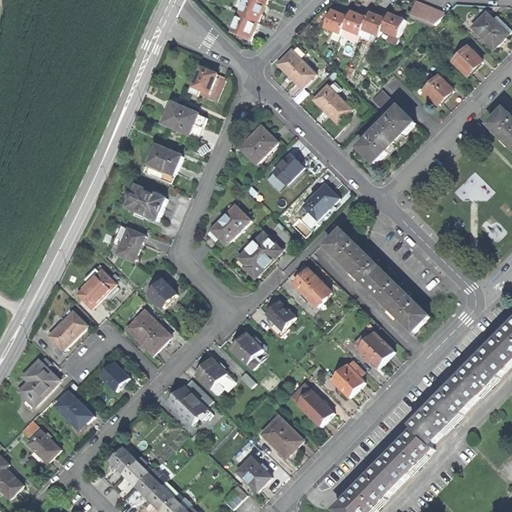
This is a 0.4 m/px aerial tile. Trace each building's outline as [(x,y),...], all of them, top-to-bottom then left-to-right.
[(253,0),(247,0),(240,16),(259,24),(263,15),(267,6),(253,0)] [(424,4),(417,1),(413,14),(419,17),(424,4)] [(430,6),(424,4),(419,17),(426,19),(430,6)] [(437,8),(430,6),(426,19),(432,21),(437,8)] [(443,11),(437,8),(432,21),(438,24),(443,11)] [(334,31),(344,35),(347,28),(351,16),(342,13),(334,10),(327,28),(334,31)] [(363,35),(365,30),(370,18),(362,15),(353,11),(351,16),(347,28),(363,35)] [(383,36),(385,30),(389,19),(382,16),(372,12),(370,18),(365,30),(383,36)] [(475,26),(497,49),(504,42),(511,34),(496,18),(490,12),(475,26)] [(389,19),(385,30),(394,33),(402,37),(409,19),(399,15),(392,13),(389,19)] [(511,26),(500,14),(496,18),(511,34),(511,26)] [(233,33),(252,41),(255,33),(259,24),(240,16),(233,33)] [(361,41),(363,35),(347,28),(344,35),(361,41)] [(342,41),(344,35),(334,31),(332,37),(342,41)] [(400,43),(402,37),(394,33),(391,40),(400,43)] [(300,45),(295,50),(302,57),(307,52),(300,45)] [(464,66),(472,74),(477,68),(485,61),(471,47),(457,60),(464,66)] [(292,75),(305,88),(319,74),(302,57),(295,50),(281,64),(292,75)] [(460,70),(464,66),(457,60),(455,58),(452,61),(460,70)] [(213,71),(204,67),(196,87),(194,86),(191,92),(200,96),(201,94),(202,90),(212,94),(220,74),(213,71)] [(228,77),(220,74),(212,94),(211,98),(218,101),(228,77)] [(433,95),(442,104),(449,97),(455,90),(441,76),(428,89),(433,95)] [(330,85),(317,99),(328,110),(340,123),(354,109),(330,85)] [(375,98),(394,117),(403,107),(384,88),(375,98)] [(430,99),(433,95),(428,89),(424,93),(430,99)] [(201,94),(211,98),(212,94),(202,90),(201,94)] [(166,123),(192,134),(197,124),(200,115),(176,104),(173,112),(171,111),(166,123)] [(370,155),(378,162),(418,122),(403,107),(394,117),(363,148),(370,155)] [(492,124),(511,143),(511,112),(508,108),(492,124)] [(208,118),(200,115),(197,124),(204,127),(208,118)] [(204,127),(197,124),(192,134),(200,137),(202,132),(204,127)] [(245,150),(259,165),(282,143),(265,126),(258,133),(253,138),(255,140),(245,150)] [(153,165),(177,176),(181,167),(185,157),(159,146),(155,155),(157,156),(153,165)] [(277,172),(290,185),(308,167),(301,160),(295,154),(277,172)] [(173,184),(177,176),(153,165),(149,163),(145,172),(173,184)] [(329,184),(307,206),(321,220),(343,198),(335,190),(329,184)] [(130,208),(160,221),(165,210),(169,199),(139,187),(130,208)] [(239,206),(217,229),(225,237),(222,239),(225,242),(229,246),(254,221),(239,206)] [(120,254),(138,261),(143,248),(148,236),(130,228),(120,254)] [(331,247),(328,249),(371,292),(389,274),(364,249),(345,230),(330,246),(331,247)] [(267,233),(243,259),(250,266),(248,268),(252,272),(257,276),(265,269),(267,270),(284,252),(278,246),(280,245),(267,233)] [(81,295),(95,308),(105,298),(119,284),(105,271),(81,295)] [(307,292),(313,298),(320,290),(326,285),(312,271),(305,278),(299,284),(307,292)] [(407,292),(389,274),(371,292),(413,334),(416,331),(417,332),(432,316),(407,292)] [(153,295),(167,308),(180,295),(170,285),(166,281),(153,295)] [(172,282),(170,285),(180,295),(182,293),(177,287),(172,282)] [(329,299),(320,290),(313,298),(321,307),(329,299)] [(308,302),(313,298),(307,292),(302,297),(308,302)] [(268,313),(279,303),(274,297),(263,307),(268,313)] [(278,323),(285,331),(288,328),(298,318),(282,301),(275,308),(269,314),(278,323)] [(131,329),(157,354),(165,346),(174,337),(149,311),(131,329)] [(53,337),(67,350),(78,339),(90,326),(77,313),(53,337)] [(291,330),(288,328),(285,331),(278,323),(274,327),(283,337),(291,330)] [(375,361),(382,368),(390,360),(398,352),(378,332),(370,340),(365,336),(358,344),(370,356),(375,361)] [(417,427),(421,431),(435,445),(511,368),(511,332),(472,372),(417,427)] [(234,349),(250,365),(257,358),(266,349),(250,333),(242,341),(234,349)] [(47,357),(43,361),(51,370),(55,365),(47,357)] [(262,363),(257,358),(250,365),(256,370),(262,363)] [(200,374),(215,389),(221,383),(230,374),(216,359),(208,367),(200,374)] [(51,370),(43,361),(31,374),(36,379),(23,393),(31,401),(38,407),(63,382),(58,376),(51,370)] [(105,377),(120,392),(126,386),(133,379),(118,364),(105,377)] [(336,379),(353,397),(360,390),(368,382),(351,364),(336,379)] [(243,378),(254,388),(259,383),(248,373),(243,378)] [(239,383),(230,374),(221,383),(227,388),(230,392),(239,383)] [(195,380),(188,387),(205,403),(210,408),(217,402),(195,380)] [(227,388),(221,383),(215,389),(221,395),(227,388)] [(205,403),(188,387),(182,394),(175,400),(180,406),(191,416),(205,403)] [(291,394),(301,404),(307,398),(297,388),(291,394)] [(331,420),(337,413),(314,390),(307,398),(301,404),(324,426),(331,420)] [(60,407),(83,431),(88,425),(97,417),(87,407),(83,403),(74,393),(60,407)] [(36,410),(38,407),(31,401),(29,403),(36,410)] [(194,424),(210,408),(205,403),(191,416),(180,406),(178,408),(194,424)] [(266,434),(290,458),(298,450),(307,440),(283,417),(266,434)] [(36,420),(25,430),(30,436),(41,426),(36,420)] [(38,451),(51,464),(57,458),(65,450),(53,439),(49,435),(45,431),(32,445),(38,451)] [(341,511),(375,511),(439,449),(435,445),(421,431),(341,511)] [(132,445),(128,449),(134,455),(138,451),(132,445)] [(128,474),(140,461),(134,455),(128,449),(115,462),(121,467),(128,474)] [(46,470),(51,464),(38,451),(32,457),(46,470)] [(144,457),(140,461),(146,467),(150,463),(144,457)] [(0,463),(0,489),(2,488),(14,499),(20,493),(27,486),(13,472),(11,473),(8,469),(12,465),(6,458),(0,463)] [(268,484),(275,477),(255,458),(241,472),(261,491),(268,484)] [(146,467),(140,461),(128,474),(134,480),(140,487),(153,474),(146,467)] [(157,470),(153,474),(166,486),(170,482),(157,470)] [(166,486),(153,474),(140,487),(146,493),(153,499),(166,486)] [(170,482),(166,486),(178,499),(183,495),(170,482)] [(178,499),(166,486),(153,499),(159,505),(165,511),(178,499)] [(227,500),(236,509),(251,495),(242,486),(227,500)] [(195,508),(183,495),(178,499),(191,511),(195,508)] [(190,511),(191,511),(178,499),(165,511),(190,511)]
